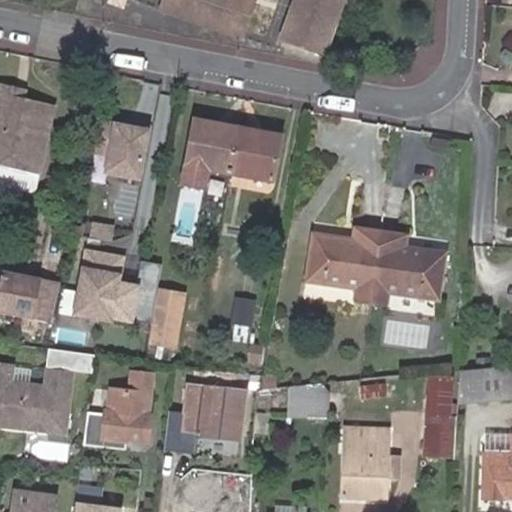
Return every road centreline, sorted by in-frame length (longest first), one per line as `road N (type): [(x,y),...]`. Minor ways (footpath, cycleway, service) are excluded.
road 1 (residential): [(457,0),(452,66),(440,88),(419,100),(0,20)]
road 2 (unknown): [(452,66),(483,130),(481,216)]
